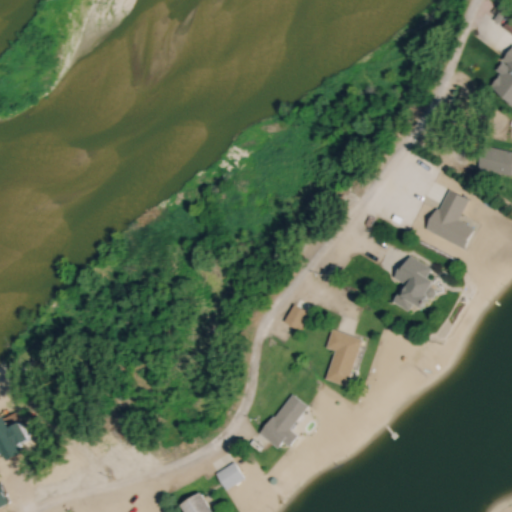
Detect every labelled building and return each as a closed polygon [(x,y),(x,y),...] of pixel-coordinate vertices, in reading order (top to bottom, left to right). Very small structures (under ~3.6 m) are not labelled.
[(511,53),(490,85),(511,100),(511,53)] [(511,152),(487,146),(481,170),(511,177),(511,152)] [(414,312),(418,304),(429,310),(443,283),(431,277),(435,268),(409,255),(398,279),(407,283),(396,303),(414,312)] [(366,339),(336,330),(329,349),(338,352),(329,380),(351,387),(366,339)] [(293,430),(311,406),(294,394),(264,435),(282,448),(287,441),(294,447),(301,436),(293,430)] [(248,479),(237,462),(218,475),(228,491),(248,479)] [(218,511),(204,493),(184,507),(187,511),(218,511)]
